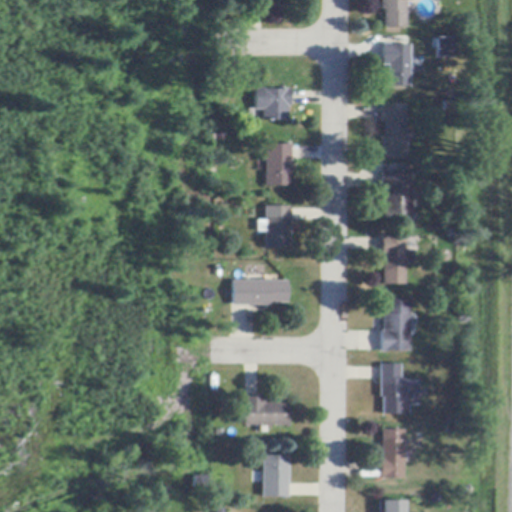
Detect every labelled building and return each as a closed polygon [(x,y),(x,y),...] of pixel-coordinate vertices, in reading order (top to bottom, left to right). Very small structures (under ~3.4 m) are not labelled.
[(405,0),(405,28),(383,28),(383,10),(380,10),(380,0),(405,0)] [(452,37),(435,37),(434,56),(452,56),(452,37)] [(407,46),(409,46),(408,87),(387,87),(387,66),(381,66),(381,59),(381,44),(389,44),(389,46),(407,46)] [(288,93),(288,104),(288,107),(286,107),(285,121),(260,121),(260,111),(253,111),(253,89),(263,89),(263,90),(282,90),(282,89),(288,89),(288,93)] [(379,121),(379,108),(379,105),(403,105),(403,130),(405,130),(405,159),(379,159),(379,137),(382,138),(382,122),(379,122),(379,121)] [(289,146),(289,148),(289,159),(289,187),(263,187),(263,146),(289,146)] [(408,173),(409,173),(409,201),(409,209),(409,220),(381,220),(382,210),(381,210),(381,193),(379,193),(379,188),(379,173),(408,173)] [(287,210),(287,221),(287,222),(288,222),(288,240),(287,240),(287,249),(262,249),(262,233),(254,233),(254,221),(262,221),(262,207),(287,208),(287,210)] [(379,257),(379,251),(379,240),(379,235),(383,235),(383,237),(403,237),(403,252),(410,252),(410,265),(402,265),(402,285),(380,285),(380,257),(379,257)] [(251,307),(230,307),(229,307),(229,282),(285,282),(285,304),(267,304),(267,307),(251,307)] [(406,300),(406,353),(383,352),(383,353),(377,353),(377,352),(378,333),(378,331),(380,331),(380,314),(383,314),(383,299),(406,300)] [(376,398),(376,380),(377,369),(377,365),(397,365),(397,380),(401,380),(401,382),(415,383),(414,406),(406,406),(406,415),(379,415),(379,398),(376,398)] [(244,398),(254,398),(262,398),(262,404),(285,405),(285,426),(241,426),(241,406),(240,406),(240,398),(244,398)] [(400,431),(400,480),(380,479),(380,480),(376,480),(376,477),(377,465),(377,458),(378,458),(379,431),(400,431)] [(285,485),(285,496),(285,499),(258,498),(259,457),(285,457),(285,485)] [(205,488),(191,488),(191,477),(205,477),(205,488)] [(375,511),(375,502),(401,502),(401,511),(375,511)]
